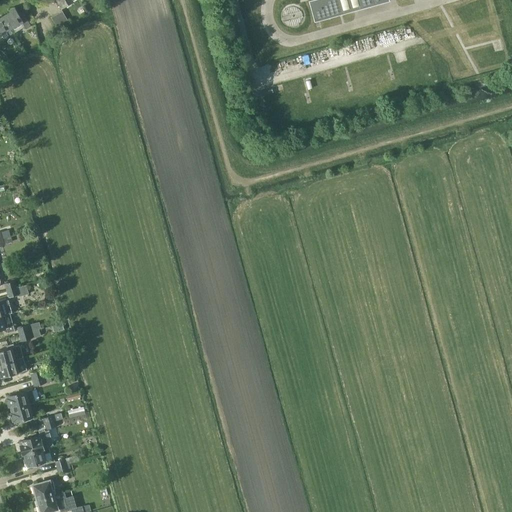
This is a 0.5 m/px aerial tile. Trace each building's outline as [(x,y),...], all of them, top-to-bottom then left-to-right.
[(55,0),(62,10),(69,5),(65,0),(55,0)] [(310,0),(308,1),(314,22),(389,1),(388,0),(310,0)] [(14,32),(24,25),(26,28),(31,25),(22,11),(18,14),(14,7),(9,10),(10,11),(4,15),(11,28),(14,32)] [(57,14),(64,25),(69,22),(62,11),(57,14)] [(64,25),(57,14),(52,18),(58,29),(64,25)] [(0,40),(14,32),(11,28),(4,15),(0,17),(0,40)] [(10,235),(3,238),(0,238),(0,245),(5,244),(4,244),(8,243),(8,242),(12,241),(10,235)] [(7,291),(17,288),(15,281),(5,284),(7,291)] [(17,288),(7,291),(8,295),(9,297),(10,297),(19,294),(17,288)] [(0,316),(10,314),(13,314),(12,313),(13,313),(15,313),(11,300),(5,302),(3,297),(0,298),(0,316)] [(10,314),(0,316),(0,329),(6,328),(7,329),(8,333),(15,331),(12,320),(10,314)] [(62,323),(52,326),(54,332),(64,329),(62,323)] [(30,332),(28,325),(17,328),(19,335),(30,332)] [(32,338),(30,332),(19,335),(21,342),(32,338)] [(7,348),(0,350),(0,364),(18,359),(23,357),(20,345),(14,346),(13,344),(6,345),(7,348)] [(21,371),(18,359),(0,364),(0,374),(1,377),(21,371)] [(32,379),(50,374),(48,368),(30,373),(32,379)] [(52,380),(50,374),(32,379),(34,386),(52,380)] [(31,389),(26,391),(8,396),(8,398),(7,398),(10,409),(30,403),(35,402),(31,389)] [(79,393),(66,396),(67,401),(81,397),(79,393)] [(30,403),(10,409),(13,420),(15,419),(15,421),(33,416),(30,403)] [(84,407),(68,410),(70,417),(85,414),(84,407)] [(55,421),(63,419),(61,413),(53,415),(42,418),(44,424),(55,421)] [(56,427),(55,421),(44,424),(45,429),(56,427)] [(48,446),(43,448),(41,440),(43,440),(41,435),(20,441),(21,445),(20,445),(22,454),(23,454),(24,454),(48,446)] [(50,453),(48,446),(24,454),(25,459),(24,459),(26,466),(46,461),(44,454),(50,453)] [(69,464),(68,458),(56,461),(57,467),(69,464)] [(71,470),(69,464),(57,467),(59,473),(71,470)] [(56,494),(52,479),(33,485),(34,487),(32,487),(35,500),(56,494)] [(56,494),(35,500),(38,511),(39,511),(41,511),(40,511),(47,511),(60,509),(60,511),(63,511),(70,510),(64,492),(56,494)]
